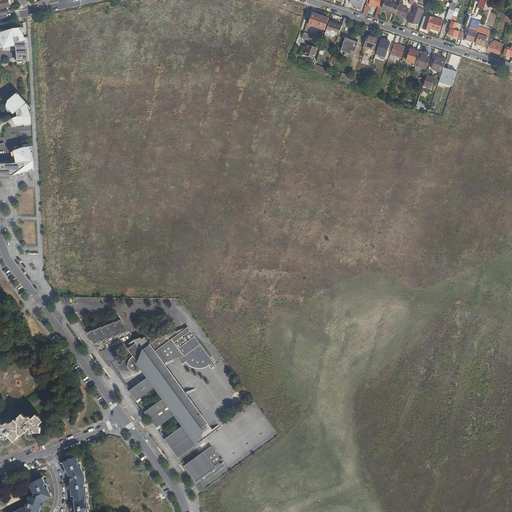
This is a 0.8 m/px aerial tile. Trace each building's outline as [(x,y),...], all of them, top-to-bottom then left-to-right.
[(386,11),(395,14),(398,5),(394,4),(394,1),(390,0),(384,0),(382,6),(381,8),(386,10),(386,11)] [(482,0),(479,0),(476,8),(482,10),(486,2),(482,0)] [(408,9),(398,5),(395,14),(405,17),(408,9)] [(419,23),(423,13),(414,10),(413,13),(411,20),(413,21),(415,22),(419,23)] [(502,20),(511,25),(511,20),(511,19),(499,11),(497,17),(502,20)] [(315,27),(319,15),(312,13),(308,24),(315,27)] [(329,18),(319,15),(315,27),(325,30),(329,18)] [(426,19),(423,29),(429,30),(430,28),(440,31),(443,21),(427,16),(426,19)] [(458,17),(453,16),(451,20),(450,23),(449,29),(450,29),(448,34),(457,37),(459,32),(456,31),(458,23),(456,23),(458,17)] [(348,28),(350,20),(345,18),(343,25),(342,26),(348,28)] [(473,20),(470,28),(477,30),(478,29),(480,22),(473,20)] [(339,35),(342,26),(343,25),(330,21),(326,34),(332,36),(333,33),(339,35)] [(440,33),(446,35),(449,29),(450,23),(444,21),(441,32),(440,33)] [(12,28),(0,31),(0,41),(3,48),(15,45),(17,61),(28,61),(28,48),(22,33),(19,27),(12,28)] [(481,30),(478,29),(477,30),(476,33),(473,43),(485,47),(488,37),(479,35),(481,30)] [(473,43),(476,33),(469,30),(466,40),(473,43)] [(312,34),(305,32),(302,39),(310,42),(312,34)] [(378,38),(368,34),(364,47),(374,51),(378,38)] [(346,52),(349,53),(351,53),(352,50),(355,51),(358,43),(346,39),(342,50),(346,52)] [(391,53),(393,46),(392,46),(393,42),(385,39),(383,44),(389,46),(388,52),(391,53)] [(492,46),(490,45),(488,50),(500,55),(503,45),(493,41),(492,46)] [(405,47),(394,44),(393,46),(391,53),(387,65),(392,67),(395,58),(396,59),(397,56),(401,58),(405,47)] [(318,48),(309,45),(308,48),(309,49),(307,55),(315,58),(318,48)] [(420,54),(420,52),(411,49),(407,61),(416,64),(420,54)] [(416,64),(416,66),(426,69),(430,57),(420,54),(416,64)] [(443,72),(444,68),(447,61),(436,57),(432,69),(443,72)] [(316,65),(314,71),(326,75),(327,71),(328,70),(316,65)] [(453,86),(457,73),(444,68),(443,72),(439,82),(453,86)] [(351,86),(354,78),(348,75),(342,73),(339,81),(351,86)] [(17,92),(7,100),(5,106),(13,115),(16,111),(18,116),(12,119),(16,126),(31,124),(30,118),(26,103),(17,92)] [(16,164),(0,164),(0,175),(12,177),(27,172),(33,169),(33,161),(29,147),(21,148),(13,151),(16,164)] [(100,326),(99,327),(102,331),(103,330),(104,332),(105,333),(111,330),(112,331),(118,327),(119,328),(124,325),(120,319),(114,322),(114,321),(108,325),(107,324),(101,327),(100,326)] [(131,334),(124,325),(119,328),(118,327),(112,331),(111,330),(105,333),(104,332),(103,333),(105,335),(110,342),(131,334)] [(102,331),(99,327),(99,326),(94,330),(100,340),(103,343),(110,342),(105,335),(103,333),(102,331)] [(164,439),(177,457),(219,427),(217,425),(212,428),(196,407),(195,408),(190,403),(189,403),(185,398),(181,401),(178,396),(182,394),(180,389),(175,383),(166,373),(161,375),(160,370),(161,369),(159,367),(158,368),(158,365),(161,364),(159,361),(161,359),(158,355),(167,349),(168,350),(170,349),(177,358),(181,364),(186,361),(189,363),(193,366),(196,367),(200,367),(204,365),(206,364),(210,368),(214,365),(187,327),(177,334),(175,331),(166,338),(165,335),(159,339),(158,337),(149,344),(144,337),(128,349),(132,356),(129,359),(127,362),(127,365),(129,369),(130,370),(136,372),(140,372),(144,370),(148,376),(129,390),(136,400),(156,387),(164,397),(145,412),(156,427),(175,413),(183,424),(164,439)] [(161,364),(177,358),(170,349),(168,350),(167,349),(158,355),(161,359),(159,361),(161,364)] [(39,423),(43,420),(36,414),(33,417),(30,417),(30,416),(29,417),(28,416),(24,416),(21,413),(19,415),(19,417),(18,417),(18,418),(16,420),(15,418),(12,421),(12,422),(8,422),(7,422),(6,422),(5,423),(0,423),(0,419),(0,418),(0,437),(1,437),(3,435),(4,436),(3,437),(3,439),(4,440),(6,440),(6,439),(7,437),(6,436),(8,434),(14,441),(17,438),(17,437),(18,437),(18,435),(20,434),(21,435),(24,433),(24,432),(25,432),(28,428),(30,430),(29,431),(29,433),(30,434),(32,434),(32,433),(33,432),(32,431),(33,429),(36,432),(36,431),(37,432),(41,431),(40,427),(39,426),(39,423)] [(184,466),(198,485),(225,465),(211,446),(184,466)] [(71,457),(63,460),(65,464),(63,466),(68,476),(70,475),(72,478),(72,482),(70,482),(71,494),(73,494),(73,496),(76,496),(76,500),(74,500),(74,503),(72,503),(72,511),(90,511),(89,497),(87,474),(77,455),(72,458),(71,457)] [(43,501),(45,499),(52,496),(49,490),(50,489),(46,479),(44,480),(42,477),(29,483),(35,496),(34,497),(43,501)] [(42,511),(43,511),(43,510),(43,509),(42,509),(42,508),(39,509),(36,502),(32,504),(28,502),(26,506),(12,511),(42,511)]
